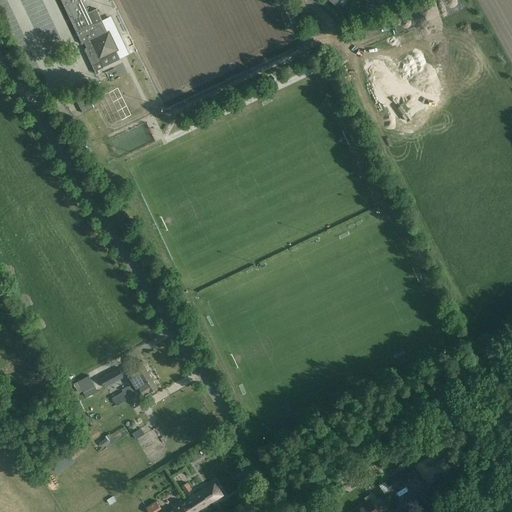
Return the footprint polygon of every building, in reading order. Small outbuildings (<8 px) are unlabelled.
[(61,0),(70,18),(71,19),(71,20),(72,21),(77,33),(78,34),(82,44),(85,43),(87,47),(85,48),(92,65),(97,74),(99,72),(98,70),(95,64),(101,61),(104,67),(120,59),(121,59),(121,58),(117,50),(118,49),(109,30),(108,31),(102,20),(102,19),(97,9),(89,13),(82,0),(61,0)] [(449,16),(460,12),(458,7),(447,11),(449,16)] [(320,22),(315,25),(323,41),(329,38),(320,22)] [(423,52),(432,48),(428,39),(419,43),(423,52)] [(368,58),(375,55),(372,47),(365,50),(368,58)] [(348,81),(354,78),(348,64),(342,66),(348,81)] [(85,88),(74,93),(76,99),(88,93),(85,88)] [(88,97),(77,103),(80,108),(81,107),(81,109),(83,112),(94,107),(92,104),(91,102),(90,103),(88,97)] [(427,255),(433,252),(427,239),(421,242),(427,255)] [(134,383),(149,374),(141,360),(126,370),(134,383)] [(119,366),(99,376),(105,387),(124,376),(119,366)] [(86,369),(75,375),(90,404),(101,398),(86,369)] [(149,374),(134,383),(137,388),(139,387),(140,389),(143,395),(157,386),(149,374)] [(121,389),(122,391),(127,399),(135,393),(130,384),(121,389)] [(121,402),(117,394),(111,398),(116,405),(121,402)] [(105,437),(106,438),(109,443),(111,445),(116,442),(110,433),(105,437)] [(63,469),(55,457),(49,461),(57,473),(63,469)] [(172,467),(177,473),(184,467),(179,462),(172,467)] [(399,472),(396,467),(389,471),(393,476),(398,473),(399,472)] [(391,489),(403,482),(398,473),(393,476),(385,481),(391,489)] [(176,483),(178,477),(170,475),(169,482),(176,483)] [(192,488),(187,481),(182,485),(186,492),(192,488)] [(202,507),(223,494),(214,481),(193,494),(195,497),(188,502),(194,510),(201,506),(202,507)] [(352,511),(377,511),(371,502),(374,500),(370,494),(364,497),(367,501),(352,511)] [(180,500),(173,505),(174,507),(165,511),(194,511),(195,511),(194,510),(188,502),(186,499),(182,502),(180,500)] [(155,511),(161,509),(157,502),(147,508),(148,511),(155,511)]
